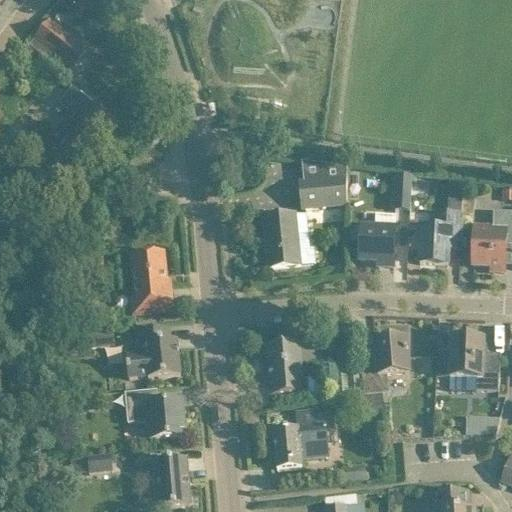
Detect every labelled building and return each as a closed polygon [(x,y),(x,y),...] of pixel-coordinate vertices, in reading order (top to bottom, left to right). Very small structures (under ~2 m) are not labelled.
[(51,24),(29,52),(70,85),(78,75),(74,72),(88,53),(51,24)] [(13,75),(6,82),(11,88),(18,82),(13,75)] [(72,89),(60,105),(70,113),(83,124),(102,139),(115,123),(72,89)] [(78,169),(102,139),(83,124),(70,113),(56,131),(46,123),(26,148),(43,163),(54,149),(78,169)] [(67,182),(78,169),(54,149),(43,163),(67,182)] [(300,184),(303,212),(347,207),(348,169),(302,164),(304,184),(300,184)] [(395,213),(411,214),(413,180),(397,179),(395,213)] [(511,192),(503,192),(502,204),(511,203),(511,192)] [(506,248),(511,247),(511,215),(493,215),(492,236),(474,235),(473,269),(505,271),(506,248)] [(269,272),(316,267),(314,251),(309,251),(305,216),(264,221),(269,272)] [(394,266),(396,218),(375,217),(374,231),(362,230),(360,264),(394,266)] [(416,249),(421,249),(420,267),(448,268),(449,244),(461,245),(462,218),(432,217),(432,232),(417,231),(416,249)] [(132,299),(134,319),(174,315),(171,283),(167,283),(165,255),(131,258),(135,299),(132,299)] [(102,261),(77,263),(79,283),(104,281),(102,261)] [(113,332),(82,335),(83,352),(115,349),(113,332)] [(170,344),(169,332),(138,335),(140,354),(125,356),(128,384),(180,379),(177,343),(170,344)] [(377,367),(361,368),(365,416),(384,415),(383,396),(388,395),(387,377),(409,375),(407,341),(375,344),(377,367)] [(484,343),(452,342),(450,380),(476,381),(476,394),(499,395),(501,357),(484,356),(484,343)] [(303,380),(302,366),(317,365),(315,345),(266,349),(271,400),(308,397),(306,380),(303,380)] [(334,373),(336,400),(360,397),(358,371),(334,373)] [(150,425),(151,442),(185,439),(182,404),(158,406),(157,393),(126,396),(129,427),(150,425)] [(322,398),(308,399),(309,409),(323,408),(322,398)] [(499,420),(499,405),(471,405),(472,421),(499,420)] [(296,416),(298,432),(274,434),(277,474),(302,471),(302,464),(330,461),(325,413),(296,416)] [(485,421),(485,438),(496,437),(500,422),(485,421)] [(511,453),(501,485),(511,489),(511,453)] [(114,457),(89,459),(91,477),(115,475),(114,457)] [(155,481),(158,511),(168,511),(191,510),(187,462),(143,466),(144,482),(155,481)] [(343,485),(367,483),(366,469),(342,472),(343,485)] [(475,511),(476,509),(471,509),(470,495),(422,498),(423,511),(475,511)] [(357,511),(357,508),(358,508),(357,498),(324,501),(325,511),(357,511)]
